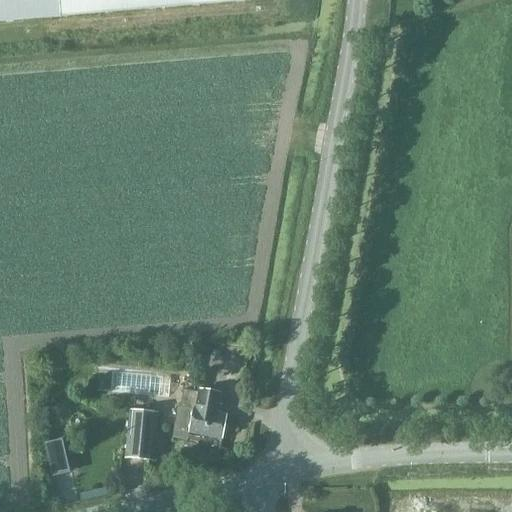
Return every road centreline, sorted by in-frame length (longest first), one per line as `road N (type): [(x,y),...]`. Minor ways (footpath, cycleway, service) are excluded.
road 1 (unclassified): [(275,470),(356,0)]
road 2 (unclassified): [(275,470),(511,453)]
road 3 (unclassified): [(113,511),(275,470)]
